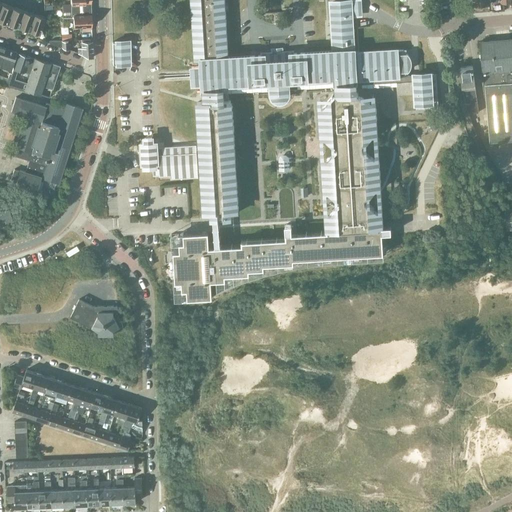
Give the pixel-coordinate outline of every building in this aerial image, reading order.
[(325,231),(325,236),(326,257),(383,254),(382,234),(391,233),(391,227),(381,227),(381,217),(368,206),(365,206),(364,196),(368,196),(379,184),(378,163),(363,150),(362,145),(376,130),(374,110),(362,98),(358,99),(358,93),(355,93),(355,85),(415,81),(416,103),(426,102),(426,106),(435,105),(433,74),(406,76),(405,71),(408,71),(409,70),(410,67),(410,64),(410,61),(409,58),(408,56),(407,55),(404,55),(403,50),(353,54),(350,15),(357,15),(356,2),(346,3),(346,2),(344,2),(344,3),(331,3),(334,49),(283,51),(283,47),(271,48),(271,52),(260,52),(260,53),(226,55),(224,10),(226,10),(226,4),(223,4),(223,0),(191,0),(196,60),(202,60),(202,66),(203,69),(203,81),(204,102),(197,103),(200,150),(196,150),(196,148),(156,150),(155,144),(152,145),(151,142),(146,143),(146,145),(142,145),(142,152),(139,152),(139,157),(143,156),(143,163),(145,163),(145,166),(154,166),(154,173),(160,173),(160,174),(173,173),(173,177),(197,175),(197,174),(201,173),(204,213),(211,213),(212,219),(230,218),(229,212),(237,211),(230,101),(223,101),(222,95),(268,92),(269,95),(270,97),(271,99),(272,101),(276,103),(277,103),(279,103),(281,103),(283,103),(286,101),(287,100),(289,97),(290,95),(290,94),(293,93),(293,90),(336,88),(337,94),(320,113),(321,133),(333,144),(337,144),(338,154),(334,154),(323,167),(324,187),(339,200),(339,205),(326,220),(327,231),(325,231)] [(0,4),(0,22),(6,24),(11,7),(0,3),(0,4)] [(90,3),(69,4),(62,4),(63,21),(73,21),(73,27),(91,26),(90,3)] [(6,24),(17,28),(22,11),(11,7),(6,24)] [(17,28),(28,31),(33,14),(22,11),(17,28)] [(33,14),(28,31),(40,35),(45,18),(33,14)] [(511,180),(510,181),(511,189),(511,201),(511,39),(480,42),(483,74),(484,74),(489,142),(511,139),(511,180)] [(81,40),(81,42),(81,48),(78,49),(78,53),(92,58),(92,42),(90,42),(90,40),(81,40)] [(68,44),(68,41),(61,41),(49,41),(49,44),(68,50),(68,44)] [(128,42),(112,43),(112,64),(123,64),(128,64),(128,59),(128,42)] [(5,49),(0,64),(0,66),(8,69),(7,71),(9,72),(16,52),(5,49)] [(34,58),(18,53),(11,74),(9,74),(7,79),(5,85),(11,87),(14,79),(17,70),(29,74),(34,58)] [(25,90),(40,95),(43,87),(52,89),(60,66),(51,63),(34,58),(29,74),(26,83),(24,90),(25,90)] [(472,66),(460,68),(463,89),(469,88),(469,94),(470,104),(465,104),(466,107),(468,114),(478,113),(477,103),(477,101),(475,88),(473,72),(473,70),(472,66)] [(14,79),(11,87),(24,92),(25,90),(24,90),(26,83),(14,79)] [(13,170),(9,185),(14,186),(14,188),(27,192),(25,197),(31,199),(33,194),(34,194),(40,177),(58,183),(81,109),(65,103),(63,109),(45,103),(44,107),(15,97),(11,112),(24,117),(15,146),(10,145),(7,154),(16,156),(28,160),(25,172),(19,170),(19,171),(13,170)] [(280,158),(279,160),(280,170),(288,170),(288,160),(287,158),(285,156),(283,156),(281,157),(280,158)] [(12,197),(16,209),(24,207),(20,194),(12,197)] [(0,224),(12,221),(10,216),(7,206),(0,208),(0,224)] [(326,257),(325,236),(292,239),(291,239),(291,243),(246,245),(247,249),(209,252),(208,232),(179,234),(180,251),(173,252),(175,283),(182,283),(183,300),(212,298),(211,281),(225,280),(225,276),(249,274),(249,270),(264,269),(264,265),(293,263),(293,259),(326,257)] [(76,246),(66,252),(68,256),(78,250),(76,246)] [(71,317),(72,318),(98,331),(98,335),(114,335),(114,330),(123,325),(118,314),(117,306),(94,307),(79,300),(71,317)] [(22,383),(33,387),(37,374),(26,370),(24,377),(17,375),(13,388),(20,390),(22,383)] [(38,389),(45,391),(49,378),(37,374),(33,387),(30,397),(35,398),(38,389)] [(45,391),(56,395),(61,382),(49,378),(45,391)] [(56,395),(68,399),(72,386),(61,382),(56,395)] [(76,414),(76,413),(84,390),(72,386),(68,399),(74,401),(71,410),(73,410),(71,416),(75,418),(76,414)] [(90,411),(91,406),(95,393),(84,390),(76,413),(82,415),(84,409),(90,411)] [(91,406),(103,410),(107,397),(95,393),(91,406)] [(107,412),(114,414),(119,401),(107,397),(103,410),(99,420),(104,422),(107,412)] [(119,425),(123,427),(130,405),(119,401),(114,414),(121,416),(120,420),(121,420),(119,425)] [(12,412),(24,416),(27,405),(16,402),(12,412)] [(27,405),(24,416),(35,419),(38,409),(27,405)] [(130,405),(123,427),(121,433),(125,434),(128,428),(130,429),(132,427),(133,428),(135,429),(136,430),(138,431),(140,431),(142,431),(142,422),(138,420),(142,409),(130,405)] [(37,420),(47,423),(50,413),(40,410),(37,420)] [(50,413),(47,423),(58,427),(61,417),(50,413)] [(60,428),(70,431),(73,421),(63,418),(60,428)] [(73,421),(70,431),(81,434),(84,424),(73,421)] [(83,436),(93,439),(97,429),(87,425),(83,436)] [(97,429),(93,439),(104,442),(107,432),(97,429)] [(106,443),(117,447),(120,436),(109,433),(106,443)] [(120,436),(117,447),(128,450),(132,440),(120,436)] [(122,468),(122,457),(111,458),(112,468),(122,468)] [(134,457),(122,457),(122,468),(135,467),(134,457)] [(98,468),(98,458),(87,459),(88,469),(98,468)] [(109,458),(98,458),(98,468),(109,468),(109,458)] [(74,469),(74,459),(63,460),(63,470),(74,469)] [(85,459),(74,459),(74,469),(85,469),(85,459)] [(50,470),(50,460),(39,461),(40,471),(50,470)] [(60,460),(50,460),(50,470),(61,470),(60,460)] [(26,471),(26,461),(13,462),(13,472),(26,471)] [(36,461),(26,461),(26,471),(37,471),(36,461)] [(117,487),(111,488),(111,504),(123,504),(123,487),(122,475),(116,475),(117,487)] [(33,484),(27,485),(27,491),(27,499),(27,507),(39,507),(39,490),(38,476),(33,477),(34,481),(33,481),(33,484)] [(81,489),(75,489),(75,505),(87,505),(87,488),(86,483),(86,478),(86,476),(80,476),(81,489)] [(68,489),(63,489),(63,506),(75,505),(75,489),(74,477),(68,477),(68,489)] [(94,488),(87,488),(87,505),(99,504),(99,488),(98,478),(93,478),(94,488)] [(135,487),(123,487),(123,504),(136,503),(135,496),(142,496),(142,478),(134,479),(135,487)] [(59,489),(51,490),(51,506),(63,506),(63,489),(62,479),(58,479),(59,489)] [(45,490),(39,490),(39,507),(51,506),(51,490),(50,481),(44,481),(45,490)] [(27,491),(27,485),(7,485),(8,501),(15,501),(15,508),(27,507),(27,499),(27,491)] [(111,488),(99,488),(99,504),(111,504),(111,488)]
